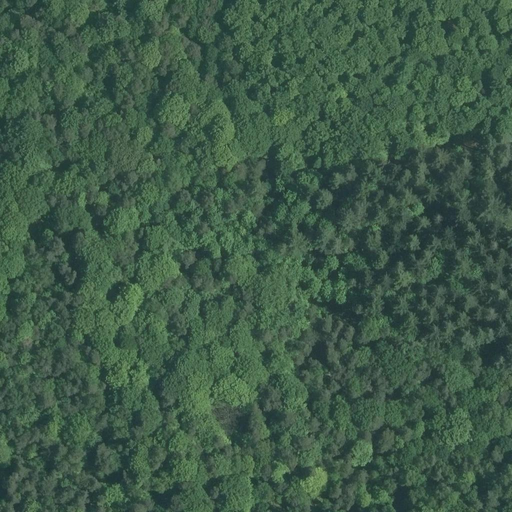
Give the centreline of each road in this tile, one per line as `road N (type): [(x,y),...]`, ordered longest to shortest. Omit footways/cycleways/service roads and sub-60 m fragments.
road 1 (track): [(511,373),(90,211)]
road 2 (track): [(90,211),(215,194),(511,132)]
road 3 (track): [(38,207),(97,349),(118,511)]
road 4 (track): [(410,153),(470,0)]
road 5 (track): [(0,329),(38,207)]
